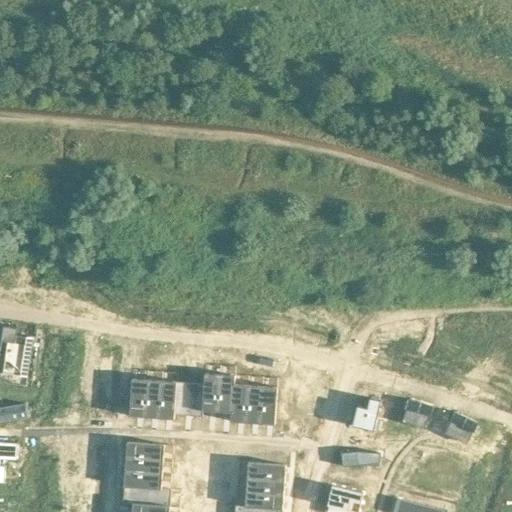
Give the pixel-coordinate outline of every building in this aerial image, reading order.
[(5,324),(0,357),(0,380),(31,385),(38,337),(21,334),(22,327),(5,324)] [(205,383),(203,410),(204,410),(218,411),(220,374),(208,373),(205,373),(205,383)] [(220,374),(218,411),(231,412),(233,412),(235,383),(236,375),(234,375),(222,374),(220,374)] [(133,378),(130,415),(145,416),(148,379),(147,379),(135,378),(133,378)] [(148,379),(145,416),(160,417),(162,380),(161,380),(150,379),(148,379)] [(162,380),(160,417),(175,418),(175,414),(178,381),(176,381),(164,380),(162,380)] [(178,381),(175,414),(203,416),(204,410),(203,410),(205,383),(178,381)] [(231,412),(231,421),(246,422),(248,384),(236,383),(235,383),(233,412),(231,412)] [(248,384),(246,422),(261,423),(263,385),(262,385),(250,384),(248,384)] [(263,385),(261,423),(275,424),(278,386),(276,386),(265,385),(263,385)] [(358,405),(354,425),(374,430),(381,400),(371,397),(368,407),(358,405)] [(406,401),(404,406),(407,406),(406,409),(408,409),(429,416),(431,417),(434,407),(409,399),(409,402),(406,401)] [(26,403),(0,407),(0,421),(28,417),(26,403)] [(429,416),(408,409),(404,422),(425,429),(429,416)] [(454,412),(450,421),(473,433),(474,431),(476,432),(479,427),(476,426),(477,424),(454,412)] [(471,437),(451,425),(445,437),(464,448),(471,437)] [(0,480),(6,481),(7,464),(0,464),(1,458),(18,458),(19,442),(0,441),(0,480)] [(128,441),(127,456),(164,459),(164,458),(165,446),(165,444),(128,441)] [(359,451),(342,452),(343,466),(360,464),(379,466),(380,452),(359,451)] [(427,467),(427,472),(428,477),(431,481),(434,484),(439,486),(444,487),(449,485),(453,483),(456,479),(458,474),(458,469),(457,464),(455,460),(451,457),(446,455),(441,455),(436,456),(432,459),(429,463),(427,467)] [(127,456),(126,471),(163,473),(163,472),(164,461),(164,459),(127,456)] [(248,475),(248,476),(285,479),(286,464),(249,461),(249,463),(248,475)] [(126,471),(125,485),(162,488),(162,487),(163,475),(163,473),(126,471)] [(247,489),(247,491),(284,493),(285,479),(248,476),(248,478),(247,489)] [(125,485),(124,503),(133,503),(171,506),(172,488),(162,488),(125,485)] [(333,485),(328,505),(359,511),(364,492),(333,485)] [(246,504),(246,505),(283,508),(284,493),(247,491),(247,492),(246,504)] [(397,498),(393,511),(447,511),(448,511),(397,498)] [(133,503),(132,511),(170,511),(171,508),(171,506),(133,503)]
